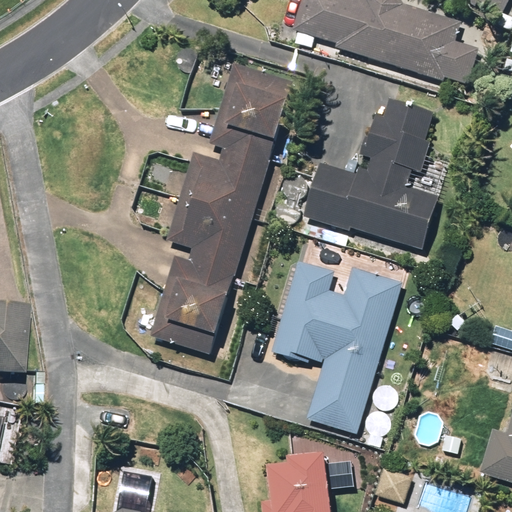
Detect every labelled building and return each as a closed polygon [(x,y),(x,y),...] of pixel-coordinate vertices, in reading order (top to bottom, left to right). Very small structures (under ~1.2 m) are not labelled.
[(472,90),(482,55),(458,47),(464,29),(407,11),(401,0),(371,0),(370,5),(355,0),(308,0),(297,36),(339,49),(339,52),(446,86),(447,82),(472,90)] [(511,0),(452,0),(479,13),(482,6),(506,19),(511,6),(511,0)] [(511,22),(505,20),(501,30),(511,35),(511,22)] [(185,204),(254,225),(275,150),(281,151),(299,90),(237,71),(214,152),(227,156),(223,168),(198,161),(185,204)] [(354,234),(426,256),(442,203),(411,193),(416,177),(424,179),(433,150),(428,148),(436,119),(393,106),(388,124),(382,122),(373,148),(368,146),(364,161),(377,165),(372,178),(363,175),(361,181),(325,169),(308,224),(353,237),(354,234)] [(299,206),(298,205),(300,203),(302,202),(304,201),(305,200),(307,198),(308,196),(309,194),(309,192),(309,190),(309,188),(308,186),(307,184),(306,183),(305,181),(303,180),(301,179),(295,178),(292,179),(291,180),(289,181),(287,182),(286,184),(285,186),(284,188),(284,190),(284,192),(284,194),(285,196),(286,198),(287,199),(287,202),(285,202),(283,203),(282,204),(280,206),(279,207),(278,209),(277,211),(277,213),(277,215),(277,217),(278,219),(279,221),(280,223),(281,224),(283,225),(285,226),(287,227),(289,227),(291,227),(293,226),(295,226),(297,224),(298,223),(300,222),(301,220),(301,218),(302,216),(302,214),(302,212),(301,210),(300,208),(299,206)] [(237,281),(254,225),(185,204),(172,248),(196,256),(193,268),(237,281)] [(166,210),(161,207),(156,207),(152,212),(153,218),(157,221),(163,220),(166,216),(166,210)] [(319,243),(332,246),(334,235),(321,232),(319,243)] [(214,362),(237,281),(193,268),(180,264),(156,344),(214,362)] [(303,268),(275,360),(302,368),(303,362),(328,369),(311,426),(360,441),(406,290),(356,275),(348,302),(332,297),(332,295),(339,297),(342,296),(343,293),(340,287),(336,287),(338,279),(303,268)] [(0,382),(24,385),(32,318),(0,314),(0,382)] [(483,479),(511,487),(511,435),(511,440),(496,436),(483,479)] [(383,453),(386,442),(373,439),(371,450),(383,453)] [(449,439),(445,456),(461,459),(465,442),(449,439)] [(335,511),(330,466),(294,470),(295,477),(274,479),(277,507),(265,509),(265,511),(335,511)]
